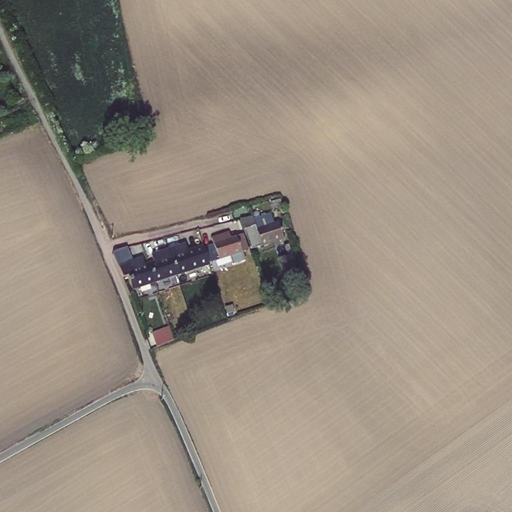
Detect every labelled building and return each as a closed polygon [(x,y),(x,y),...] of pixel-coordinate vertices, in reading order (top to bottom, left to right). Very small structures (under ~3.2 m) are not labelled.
[(254,226),(245,229),(252,248),(282,239),(278,222),(274,223),(273,218),(253,223),(254,226)] [(212,244),(204,247),(210,263),(248,250),(242,234),(230,238),(228,232),(210,238),(212,244)] [(203,247),(199,236),(194,238),(197,249),(203,247)] [(186,246),(169,252),(176,274),(210,263),(204,247),(203,247),(197,249),(188,252),(186,246)] [(132,288),(154,281),(148,265),(144,266),(142,261),(130,265),(124,251),(118,253),(126,267),(132,288)] [(154,281),(176,274),(169,252),(158,255),(151,258),(153,263),(148,265),(154,281)] [(285,272),(295,269),(291,253),(280,256),(285,272)] [(171,325),(152,332),(158,346),(176,338),(171,325)]
